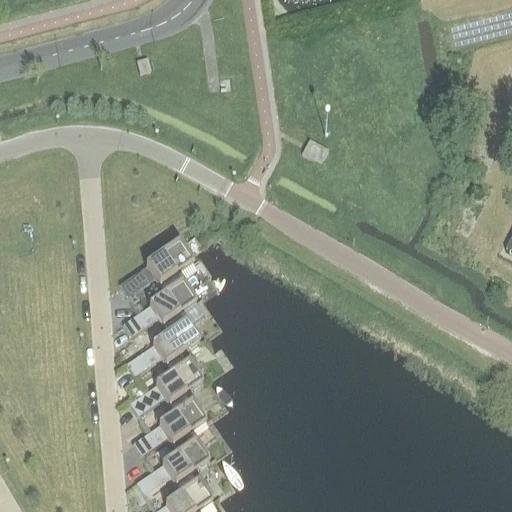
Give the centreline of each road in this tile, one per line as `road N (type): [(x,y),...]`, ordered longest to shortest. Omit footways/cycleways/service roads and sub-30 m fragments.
road 1 (unclassified): [(511,353),(182,164)]
road 2 (residential): [(85,133),(116,511)]
road 3 (tertiary): [(0,68),(144,30),(191,0)]
